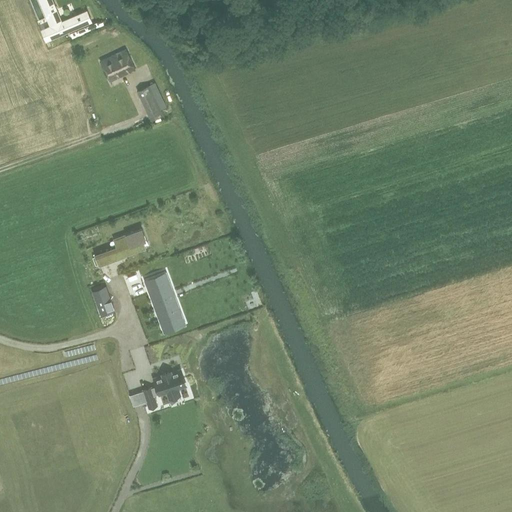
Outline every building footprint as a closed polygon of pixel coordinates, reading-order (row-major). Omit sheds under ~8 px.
[(47,40),(89,22),(84,11),(59,22),(49,0),(40,0),(51,25),(42,29),(47,40)] [(91,30),(89,24),(70,32),(73,38),(85,33),(85,32),(91,30)] [(136,69),(127,49),(101,60),(110,80),(136,69)] [(150,85),(139,90),(152,119),(163,114),(150,85)] [(142,246),(140,241),(146,239),(142,228),(114,238),(116,246),(95,254),(96,257),(98,264),(99,265),(121,257),(120,254),(142,246)] [(167,272),(145,280),(164,329),(185,321),(167,272)] [(110,301),(108,301),(103,287),(93,290),(102,316),(112,312),(111,309),(113,309),(110,301)] [(185,385),(180,369),(171,372),(171,371),(168,372),(167,372),(168,372),(165,373),(162,374),(163,375),(154,378),(157,386),(151,388),(151,387),(143,390),(149,407),(157,404),(153,395),(159,393),(159,394),(185,385)]
